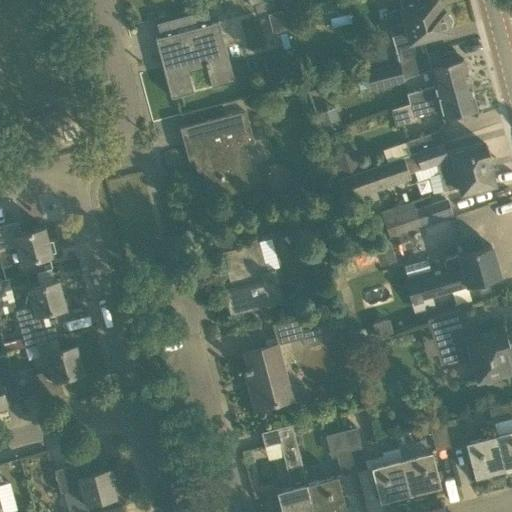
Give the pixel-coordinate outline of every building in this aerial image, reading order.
[(400,0),(402,8),(390,11),(393,24),(406,20),(411,40),(449,30),(448,27),(451,24),(452,20),(451,16),(448,13),(444,12),(443,10),(440,11),(436,0),(400,0)] [(281,10),(268,13),(273,31),(285,28),(281,10)] [(234,80),(218,22),(156,39),(172,97),(188,93),(182,71),(206,64),(212,86),(234,80)] [(451,98),(449,89),(470,84),(467,72),(469,69),(467,65),(465,63),(463,58),(430,67),(434,86),(407,93),(410,103),(438,96),(439,101),(451,98)] [(370,88),(404,79),(400,63),(366,72),(370,88)] [(477,109),(470,84),(449,89),(451,98),(439,101),(438,96),(410,103),(391,109),(396,126),(420,119),(419,114),(441,109),(443,118),(477,109)] [(249,188),(238,147),(254,143),(246,110),(180,127),(189,160),(199,157),(213,206),(214,205),(212,198),(249,188)] [(411,153),(443,142),(439,130),(411,140),(407,141),(411,153)] [(411,153),(387,161),(356,172),(356,173),(344,177),(343,176),(338,178),(345,201),(411,178),(409,172),(437,163),(440,173),(440,174),(444,173),(448,189),(460,186),(462,192),(494,184),(488,161),(490,160),(486,144),(447,154),(443,142),(411,153)] [(352,150),(336,155),(343,174),(358,168),(352,150)] [(452,214),(446,199),(416,209),(414,201),(381,212),(389,236),(452,214)] [(21,233),(18,221),(0,225),(0,250),(17,246),(22,263),(52,254),(45,227),(21,233)] [(390,240),(374,245),(378,257),(394,252),(390,240)] [(266,270),(258,241),(236,246),(237,248),(222,252),(231,286),(223,288),(230,314),(284,300),(275,267),(266,270)] [(467,285),(500,276),(491,245),(446,258),(444,262),(447,272),(426,278),(425,273),(405,279),(413,306),(417,305),(418,309),(433,305),(431,295),(467,285)] [(0,298),(1,298),(0,292),(11,290),(9,280),(0,281),(0,298)] [(45,325),(42,313),(66,307),(59,280),(28,288),(29,290),(27,291),(24,307),(15,309),(23,337),(25,344),(36,341),(58,336),(54,322),(45,325)] [(462,338),(454,310),(428,319),(433,337),(438,354),(441,363),(471,354),(478,379),(511,369),(511,354),(504,326),(462,338)] [(303,330),(299,317),(276,323),(281,343),(302,338),(305,347),(327,341),(322,325),(303,330)] [(364,327),(352,332),(356,343),(368,338),(364,327)] [(61,349),(58,336),(36,341),(40,355),(46,353),(50,369),(29,375),(36,399),(63,391),(60,379),(83,372),(76,345),(61,349)] [(292,399),(277,343),(244,352),(248,368),(245,369),(245,373),(249,372),(259,407),(255,408),(255,409),(292,399)] [(0,408),(8,406),(1,381),(13,378),(7,354),(0,355),(0,408)] [(511,402),(490,408),(496,434),(505,469),(511,467),(511,402)] [(449,447),(462,444),(455,418),(442,422),(449,447)] [(436,450),(449,447),(442,422),(430,425),(436,450)] [(314,511),(307,483),(292,424),(261,432),(265,445),(280,442),(283,454),(291,487),(277,491),(281,511),(314,511)] [(355,472),(368,468),(357,427),(344,430),(355,472)] [(355,472),(344,430),(326,435),(332,457),(337,456),(342,475),(355,472)] [(475,477),(505,469),(496,434),(466,442),(475,477)] [(411,494),(441,486),(432,451),(401,459),(411,494)] [(380,501),(411,494),(401,459),(371,467),(380,501)] [(60,493),(83,487),(87,504),(117,496),(109,469),(85,475),(82,462),(54,469),(60,493)] [(314,511),(340,511),(347,510),(338,475),(307,483),(314,511)]
